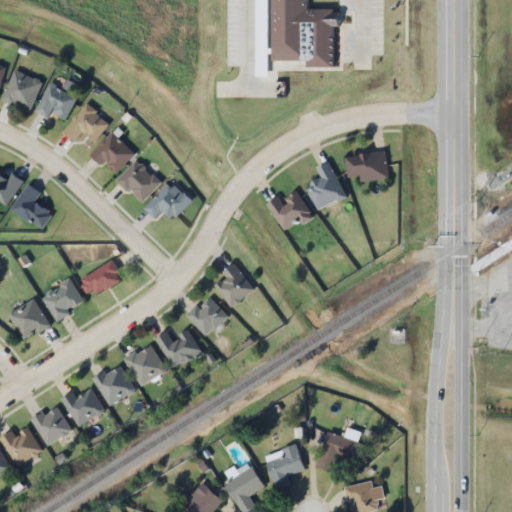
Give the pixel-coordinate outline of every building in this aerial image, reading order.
[(258,0),(258,79),(273,79),(273,63),(308,63),(308,69),(332,69),(332,62),(334,62),(334,28),(339,28),(339,19),(333,19),(333,12),(306,12),(306,0),(258,0)] [(14,63),(2,94),(13,99),(14,96),(31,103),(43,75),(14,63)] [(50,76),(37,105),(50,111),(51,107),(67,114),(78,91),(57,82),(58,80),(50,76)] [(87,95),(63,125),(78,138),(85,129),(95,137),(110,118),(95,106),(97,103),(87,95)] [(111,126),(92,148),(102,156),(105,152),(109,156),(107,158),(117,166),(134,146),(111,126)] [(345,149),(349,169),(359,167),(361,176),(391,171),(386,142),(345,149)] [(135,154),(117,174),(127,184),(129,182),(143,195),(160,176),(135,154)] [(318,162),(322,170),(305,179),(318,203),(337,193),(339,198),(350,192),(331,155),(318,162)] [(0,166),(0,196),(6,201),(25,172),(17,167),(14,171),(4,164),(2,168),(0,166)] [(168,176),(144,202),(157,214),(163,207),(172,215),(194,191),(187,185),(185,187),(176,178),(173,181),(168,176)] [(29,179),(13,202),(31,215),(33,213),(44,221),(53,209),(45,203),(48,200),(39,193),(36,197),(33,195),(39,187),(29,179)] [(269,196),(286,222),(302,212),(305,216),(316,209),(299,182),(282,193),(280,189),(269,196)] [(82,273),(84,276),(81,279),(86,287),(92,283),(95,289),(123,272),(119,267),(122,265),(115,252),(82,273)] [(235,256),(223,266),(227,271),(223,274),(221,272),(214,279),(233,302),(257,282),(235,256)] [(43,292),(58,317),(72,308),(69,304),(85,295),(70,271),(61,276),(63,280),(43,292)] [(7,308),(22,334),(36,326),(38,329),(53,320),(35,291),(7,308)] [(185,308),(207,330),(228,309),(210,291),(200,300),(197,297),(185,308)] [(157,332),(172,361),(204,344),(191,319),(178,327),(180,332),(173,335),(168,326),(157,332)] [(122,352),(141,380),(167,363),(151,339),(140,347),(137,343),(122,352)] [(93,372),(113,402),(138,385),(121,359),(108,368),(105,364),(93,372)] [(60,392),(80,422),(108,403),(92,379),(76,389),(73,384),(60,392)] [(30,412),(48,441),(73,425),(57,401),(46,408),(43,404),(30,412)] [(1,431),(20,460),(45,443),(30,419),(15,429),(12,424),(1,431)] [(329,432),(316,466),(334,473),(342,455),(354,460),(364,434),(348,428),(344,438),(329,432)] [(0,473),(16,464),(0,438),(0,473)] [(298,446),(266,455),(276,490),(292,486),(289,475),(305,471),(298,446)] [(264,488),(253,467),(226,481),(241,511),(253,511),(257,510),(250,495),(264,488)] [(346,487),(350,511),(374,511),(380,511),(378,500),(385,499),(383,487),(373,488),(372,482),(346,487)] [(213,511),(223,502),(204,484),(183,506),(188,511),(213,511)]
